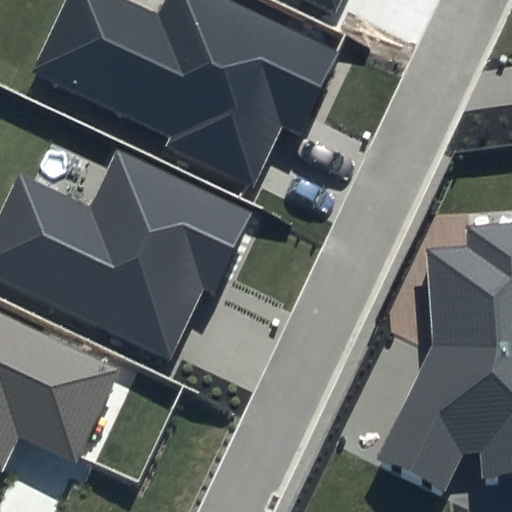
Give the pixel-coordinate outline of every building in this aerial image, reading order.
[(343,51),(230,0),(164,0),(158,14),(128,0),(66,0),(33,73),(169,136),(164,146),(253,187),(281,125),(304,135),(343,51)] [(308,0),(336,13),(341,0),(308,0)] [(256,210),(118,147),(91,207),(17,173),(0,209),(0,282),(171,360),(203,289),(217,295),(256,210)] [(511,224),(465,227),(466,247),(426,249),(432,346),(376,458),(444,492),(463,454),(482,453),(483,477),(511,475),(511,224)] [(122,368),(0,310),(0,471),(2,472),(19,436),(77,463),(122,368)]
